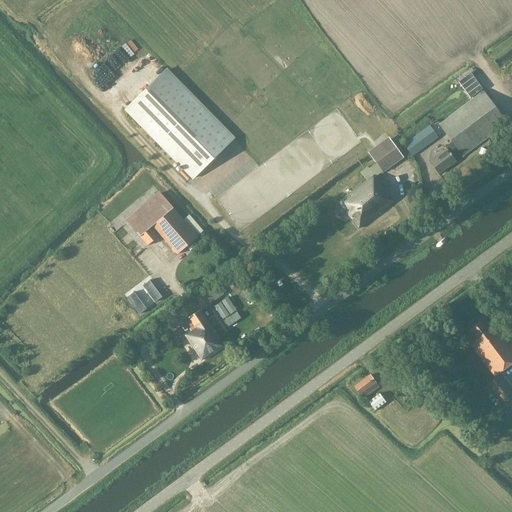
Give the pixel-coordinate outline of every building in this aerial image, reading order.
[(193,178),(233,139),(164,69),(125,108),(193,178)] [(481,89),(469,73),(457,82),(470,98),(481,89)] [(482,91),(438,124),(458,150),(462,156),(506,123),(482,91)] [(367,140),(371,146),(387,136),(382,129),(367,140)] [(366,180),(338,201),(358,228),(391,202),(386,195),(387,194),(375,178),(402,157),(388,140),(368,155),(375,164),(368,169),(367,167),(360,172),(366,180)] [(445,148),(429,161),(438,174),(455,161),(451,156),(457,152),(457,151),(450,142),(444,147),(445,148)] [(176,254),(197,236),(202,231),(188,215),(183,219),(158,191),(124,220),(147,246),(158,236),(150,227),(152,226),(176,254)] [(249,298),(256,292),(250,285),(242,291),(249,298)] [(210,287),(194,297),(201,309),(217,298),(210,287)] [(259,309),(264,306),(259,297),(253,300),(259,309)] [(190,332),(184,336),(200,360),(223,345),(199,310),(187,318),(192,326),(188,328),(190,332)] [(472,341),(469,344),(494,376),(511,362),(511,349),(493,325),(490,328),(484,319),(465,332),(472,341)] [(175,338),(181,334),(177,327),(171,331),(175,338)] [(369,374),(354,386),(363,399),(378,388),(375,383),(369,374)] [(511,394),(498,376),(487,383),(488,384),(481,388),(496,408),(502,403),(503,404),(507,409),(506,410),(511,416),(511,394)] [(378,393),(368,402),(374,410),(385,402),(378,393)]
